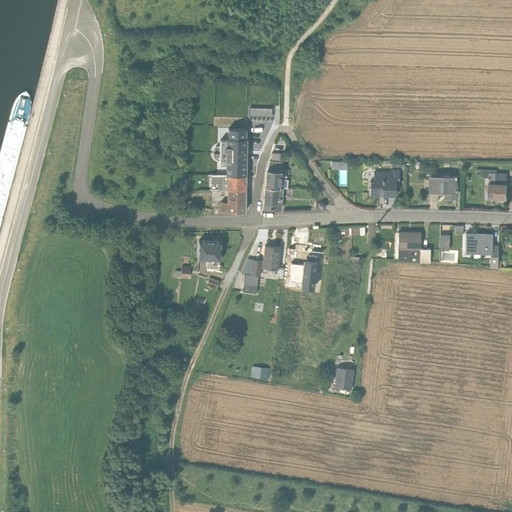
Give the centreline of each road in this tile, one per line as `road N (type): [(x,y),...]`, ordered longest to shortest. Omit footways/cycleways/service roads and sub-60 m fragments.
road 1 (residential): [(253,220),(141,214),(88,200),(79,180),(92,47),(68,23)]
road 2 (tertiary): [(68,23),(0,283)]
road 3 (track): [(222,289),(174,416),(171,511)]
road 4 (residential): [(511,218),(349,216)]
